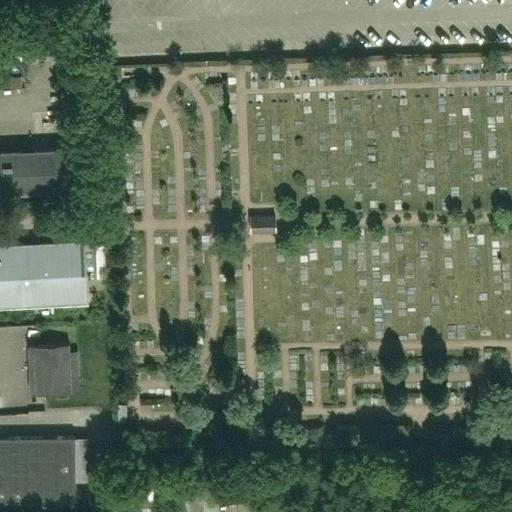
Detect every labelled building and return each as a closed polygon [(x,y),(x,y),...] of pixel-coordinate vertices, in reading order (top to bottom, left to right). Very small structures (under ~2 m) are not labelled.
[(38,133),(56,133),(56,114),(38,114),(38,133)] [(0,192),(71,189),(69,148),(0,151),(0,192)] [(275,231),(275,216),(251,216),(252,232),(275,231)] [(0,304),(88,300),(85,240),(0,244),(0,304)] [(0,336),(20,336),(20,323),(0,323),(0,336)] [(81,389),(79,350),(70,350),(70,343),(28,345),(30,393),(72,391),(72,389),(81,389)] [(0,499),(75,499),(74,436),(0,436),(0,499)] [(169,511),(170,479),(126,480),(126,511),(169,511)] [(219,511),(220,479),(174,479),(174,511),(219,511)] [(229,487),(229,511),(243,511),(243,487),(229,487)]
